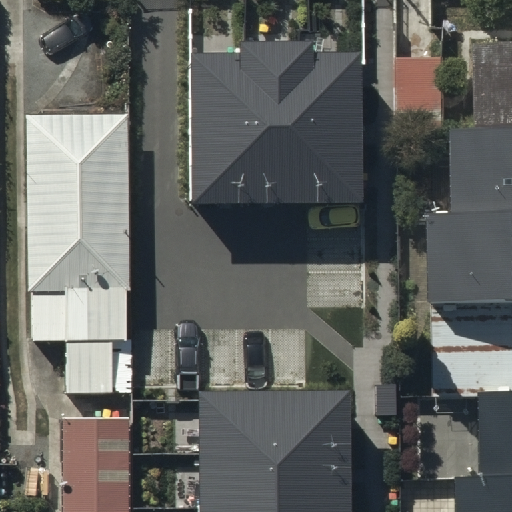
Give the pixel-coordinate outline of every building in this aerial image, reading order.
[(232,48),(185,48),(187,199),(355,197),(354,43),(303,43),(303,31),(232,31),(232,48)] [(511,511),(511,50),(472,51),(472,147),(449,147),(449,229),(427,229),(427,324),(436,324),(436,403),(484,403),(484,493),(463,493),(462,511),(511,511)] [(126,125),(21,125),(25,304),(31,304),(31,351),(40,351),(65,383),(65,399),(110,399),(110,348),(123,348),(123,300),(126,300),(126,125)] [(344,511),(344,380),(191,382),(191,511),(344,511)] [(125,511),(127,424),(58,423),(59,511),(125,511)]
